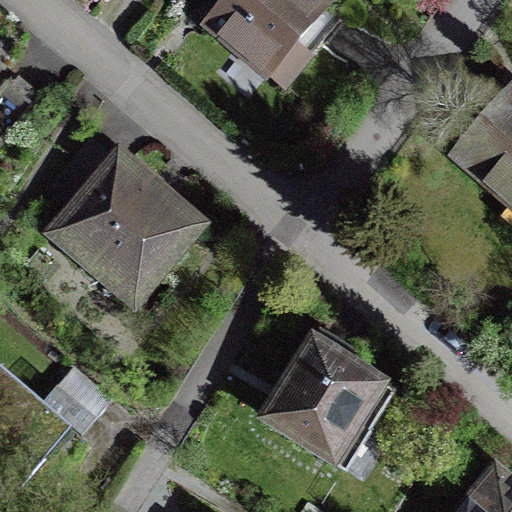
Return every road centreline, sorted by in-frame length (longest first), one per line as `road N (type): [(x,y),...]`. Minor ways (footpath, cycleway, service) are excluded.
road 1 (residential): [(30,0),(294,240)]
road 2 (residential): [(123,511),(294,240)]
road 3 (residential): [(294,240),(487,0)]
road 4 (residential): [(294,240),(511,423)]
